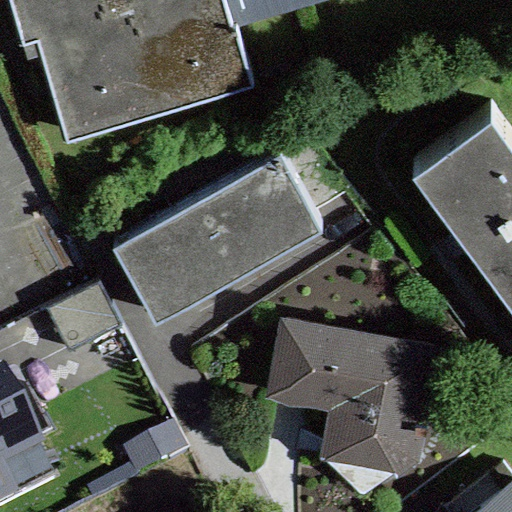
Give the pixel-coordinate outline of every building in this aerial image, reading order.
[(254,71),(242,31),(237,16),(234,17),(229,0),(15,0),(25,30),(39,26),(54,78),(68,126),(254,71)] [(237,16),(289,0),(229,0),(234,17),(237,16)] [(40,82),(54,78),(39,26),(25,30),(32,56),(40,82)] [(415,154),(511,285),(511,121),(493,96),(415,154)] [(281,139),(115,233),(156,306),(242,257),(322,213),(281,139)] [(342,450),(395,462),(415,446),(420,420),(429,423),(430,413),(421,411),(435,340),(286,312),(273,382),(335,394),(351,396),(342,450)] [(0,459),(37,440),(2,376),(0,377),(0,459)] [(363,484),(395,462),(342,450),(351,396),(335,394),(329,422),(324,448),(363,484)] [(0,496),(13,489),(0,465),(0,496)] [(511,511),(511,474),(462,511),(511,511)]
